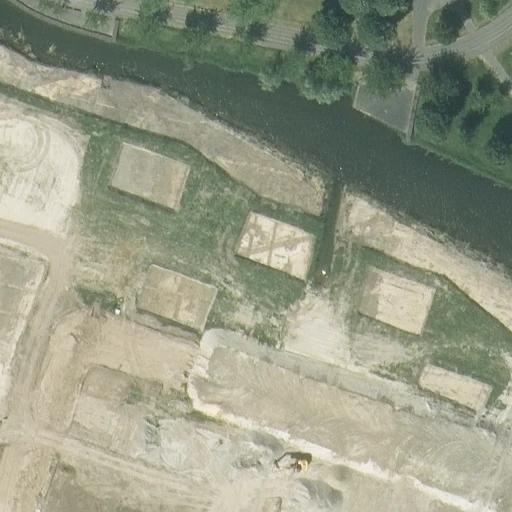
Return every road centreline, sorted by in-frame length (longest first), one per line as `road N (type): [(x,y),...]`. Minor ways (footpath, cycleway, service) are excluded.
road 1 (residential): [(277,400),(63,324),(0,504)]
road 2 (residential): [(488,474),(277,400)]
